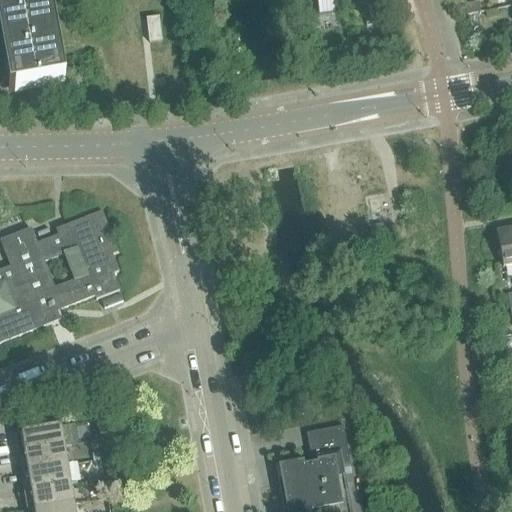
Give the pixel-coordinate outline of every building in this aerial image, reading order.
[(0,0),(0,18),(14,95),(64,85),(64,84),(58,85),(42,0),(0,0)] [(158,19),(146,20),(146,21),(149,44),(161,43),(158,19)] [(511,24),(502,27),(503,34),(511,32),(511,24)] [(120,292),(113,275),(119,273),(112,257),(118,254),(102,214),(67,228),(69,233),(37,246),(31,231),(0,243),(15,280),(0,285),(0,345),(60,322),(57,313),(95,299),(96,301),(120,292)] [(36,233),(40,242),(51,238),(48,229),(36,233)] [(511,267),(511,230),(496,233),(503,269),(511,267)] [(311,462),(276,469),(283,511),(351,511),(343,468),(350,467),(343,427),(306,434),(311,462)] [(15,435),(18,456),(64,448),(61,428),(15,435)] [(18,456),(21,475),(67,468),(64,448),(18,456)] [(21,475),(25,495),(71,487),(67,468),(21,475)] [(25,495),(27,511),(39,511),(74,506),(71,487),(25,495)]
